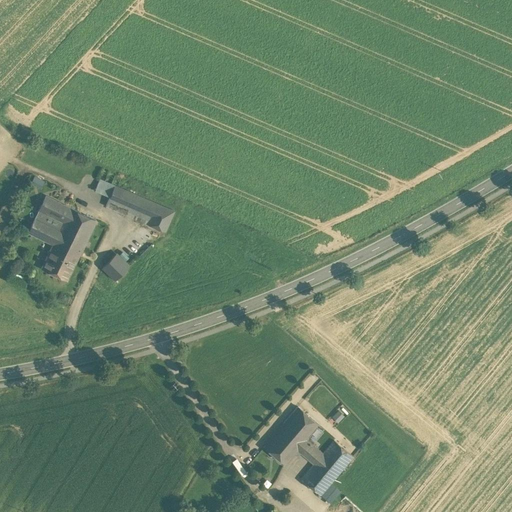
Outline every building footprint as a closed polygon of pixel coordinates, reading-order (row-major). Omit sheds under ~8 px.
[(115,185),(100,179),(95,190),(110,196),(115,185)] [(174,211),(115,185),(110,196),(109,197),(146,213),(143,221),(165,231),(174,211)] [(70,207),(46,195),(39,210),(63,222),(70,207)] [(63,222),(61,226),(58,225),(57,228),(60,229),(53,244),(52,245),(78,257),(96,220),(70,207),(63,222)] [(57,228),(35,217),(28,232),(53,244),(60,229),(57,228)] [(78,257),(52,245),(41,267),(67,280),(78,257)] [(114,278),(125,267),(113,256),(102,267),(114,278)] [(318,423),(298,406),(283,423),(304,441),(306,438),(318,423)] [(339,421),(346,414),(339,406),(332,413),(339,421)] [(283,423),(264,446),(285,463),(297,449),(304,441),(283,423)] [(316,440),(311,436),(308,440),(312,444),(316,440)] [(308,440),(306,438),(304,441),(297,449),(314,463),(323,453),(312,444),(308,440)] [(323,453),(314,463),(302,478),(321,494),(353,456),(334,440),(323,453)] [(274,479),(264,472),(258,480),(267,487),(274,479)] [(302,501),(290,491),(286,497),(298,507),(302,501)]
